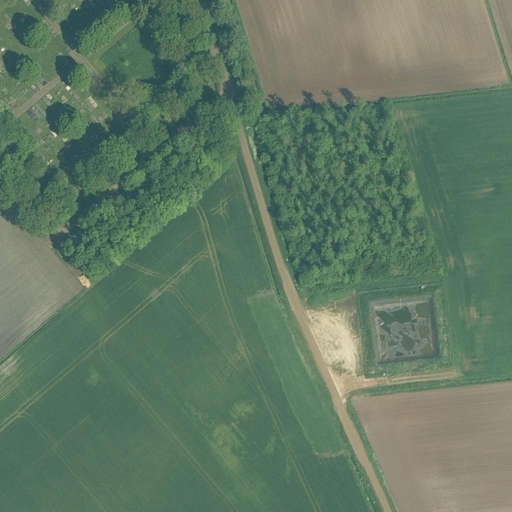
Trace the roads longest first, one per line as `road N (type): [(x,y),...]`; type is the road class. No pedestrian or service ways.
road 1 (unclassified): [(388,511),(284,282),(227,94)]
road 2 (unclassified): [(0,171),(51,231),(65,232),(227,94)]
